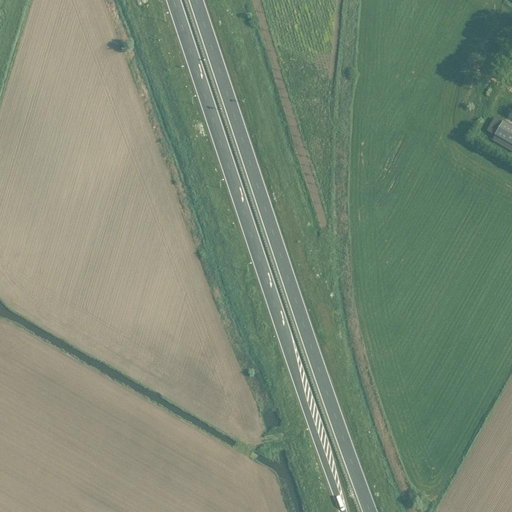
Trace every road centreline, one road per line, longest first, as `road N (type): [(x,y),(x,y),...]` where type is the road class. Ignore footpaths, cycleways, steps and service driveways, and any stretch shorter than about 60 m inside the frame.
road 1 (trunk): [(370,511),(194,0)]
road 2 (trunk): [(172,0),(342,511)]
